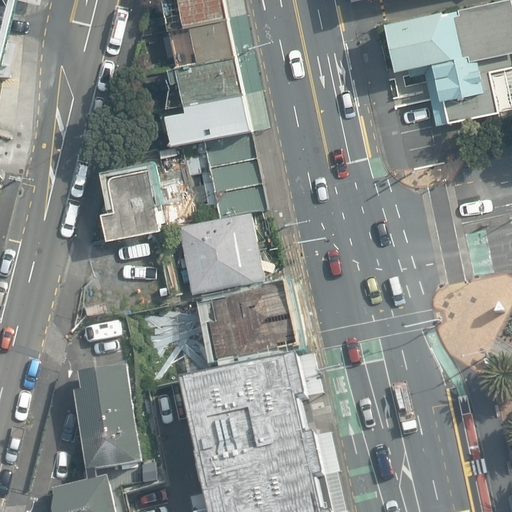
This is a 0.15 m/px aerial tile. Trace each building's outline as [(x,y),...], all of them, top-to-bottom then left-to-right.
[(230,0),(164,0),(186,108),(166,112),(173,146),(206,140),(258,129),(230,0)] [(511,0),(492,0),(377,25),(402,132),(511,109),(511,0)] [(273,209),(258,129),(206,140),(222,220),(254,213),(273,209)] [(0,142),(0,191),(12,145),(0,142)] [(164,229),(152,169),(110,177),(117,212),(106,214),(111,239),(164,229)] [(268,278),(254,213),(222,220),(182,227),(195,294),(268,278)] [(300,348),(289,282),(191,305),(196,338),(182,341),(188,370),(300,348)] [(332,511),(302,361),(188,385),(213,511),(332,511)] [(145,465),(128,368),(77,377),(95,484),(58,491),(61,511),(117,511),(110,472),(145,465)]
